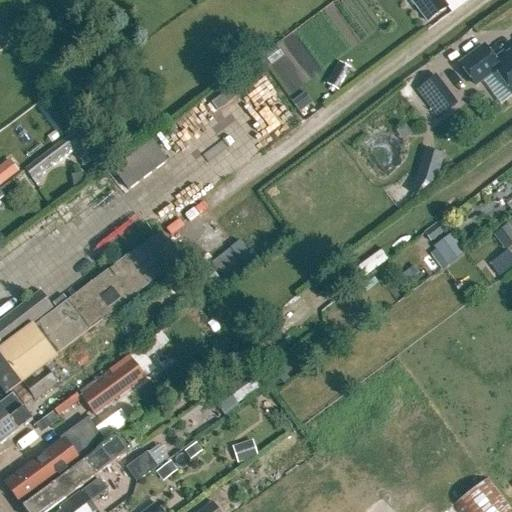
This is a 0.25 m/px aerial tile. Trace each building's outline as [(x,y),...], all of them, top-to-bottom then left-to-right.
[(443,0),(409,0),(427,24),(449,8),(443,0)] [(0,53),(16,43),(0,21),(0,53)] [(504,53),(494,61),(483,47),(459,65),(475,86),(495,71),(511,94),(511,52),(507,56),(504,53)] [(337,92),(350,69),(338,63),(325,85),(337,92)] [(415,90),(437,119),(457,104),(435,76),(415,90)] [(299,114),(312,104),(305,94),(291,103),(299,114)] [(64,140),(25,170),(31,179),(70,150),(84,167),(96,158),(76,132),(65,140),(64,140)] [(168,162),(152,142),(113,171),(128,192),(168,162)] [(415,178),(435,184),(440,169),(419,163),(415,178)] [(397,190),(387,197),(395,208),(405,201),(397,190)] [(424,234),(430,242),(443,232),(437,224),(424,234)] [(511,230),(508,225),(494,236),(501,245),(511,236),(511,230)] [(0,387),(5,395),(52,359),(149,286),(148,285),(180,261),(158,231),(0,349),(0,387)] [(446,267),(465,254),(451,235),(433,248),(435,251),(446,267)] [(254,259),(240,241),(212,263),(212,264),(194,278),(208,295),(254,259)] [(357,284),(388,261),(381,251),(350,274),(357,284)] [(441,271),(446,267),(435,251),(430,255),(441,271)] [(505,272),(511,267),(511,258),(507,251),(496,259),(505,272)] [(403,286),(419,274),(413,267),(398,278),(403,286)] [(359,285),(365,292),(377,284),(371,276),(359,285)] [(165,289),(156,296),(161,302),(170,295),(165,289)] [(39,292),(0,321),(0,345),(2,348),(52,310),(39,292)] [(114,373),(82,397),(95,415),(145,378),(132,360),(130,357),(111,370),(114,373)] [(35,402),(57,385),(45,368),(22,385),(35,402)] [(232,398),(237,405),(260,388),(249,373),(226,389),(232,398)] [(0,445),(32,421),(14,397),(0,407),(0,445)] [(239,407),(237,405),(232,398),(218,408),(224,417),(239,407)] [(27,511),(48,511),(163,428),(150,410),(131,424),(139,436),(128,444),(121,434),(23,506),(27,511)] [(52,413),(35,424),(40,432),(57,421),(52,413)] [(20,504),(91,452),(89,449),(101,440),(94,430),(87,421),(71,433),(73,435),(6,485),(20,504)] [(266,459),(276,472),(309,447),(300,434),(266,459)] [(237,465),(258,459),(252,442),(232,448),(237,465)] [(190,461),(202,453),(196,445),(184,453),(190,461)] [(136,483),(157,468),(146,453),(125,468),(136,483)] [(167,480),(177,472),(170,463),(160,470),(167,480)] [(511,511),(511,509),(489,479),(455,506),(459,511),(511,511)] [(107,490),(99,480),(59,510),(61,511),(94,511),(96,511),(90,503),(107,490)] [(162,511),(155,503),(143,511),(162,511)]
